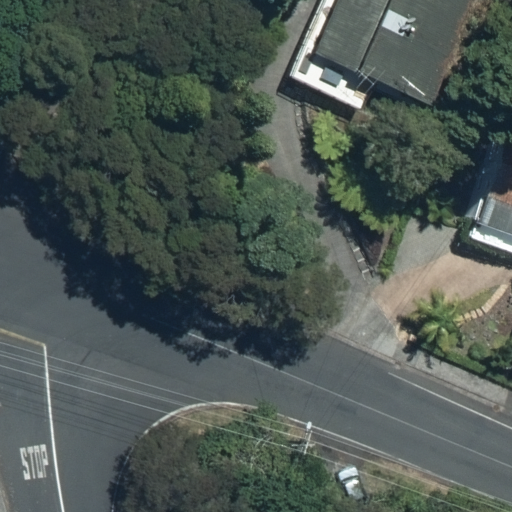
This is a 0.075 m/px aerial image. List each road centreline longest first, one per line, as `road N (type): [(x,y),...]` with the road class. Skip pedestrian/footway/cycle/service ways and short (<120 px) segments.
road 1 (residential): [(511,471),(36,272)]
road 2 (residential): [(36,272),(63,511)]
